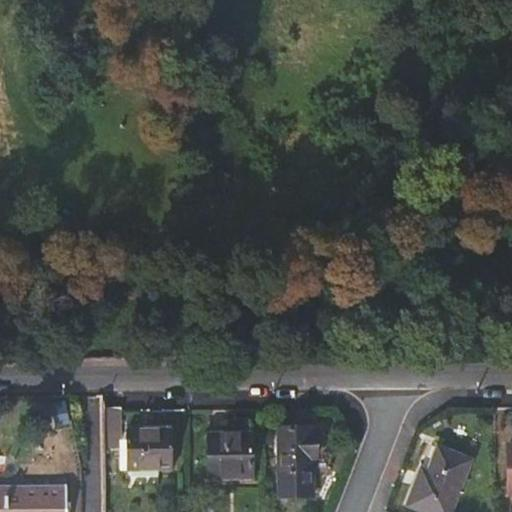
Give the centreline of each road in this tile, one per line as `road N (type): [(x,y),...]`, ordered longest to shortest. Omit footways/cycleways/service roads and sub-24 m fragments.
road 1 (tertiary): [(0,377),(385,374)]
road 2 (residential): [(385,374),(385,436),(357,511)]
road 3 (tertiary): [(385,374),(511,373)]
